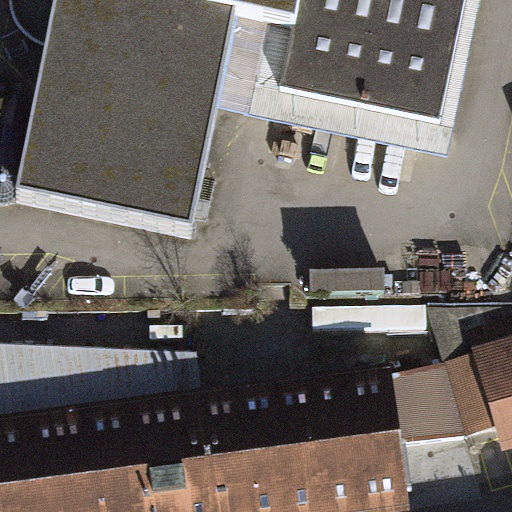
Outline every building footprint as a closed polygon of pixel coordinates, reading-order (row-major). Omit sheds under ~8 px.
[(58,0),(17,205),(193,241),(237,24),(294,36),(301,0),(58,0)] [(467,0),(301,0),(282,97),(441,130),(467,0)] [(393,324),(393,279),(321,279),(320,323),(393,324)] [(0,511),(422,511),(442,509),(434,474),(506,463),(477,360),(408,372),(205,409),(198,333),(0,314),(0,511)] [(511,350),(477,360),(506,463),(511,461),(511,350)]
